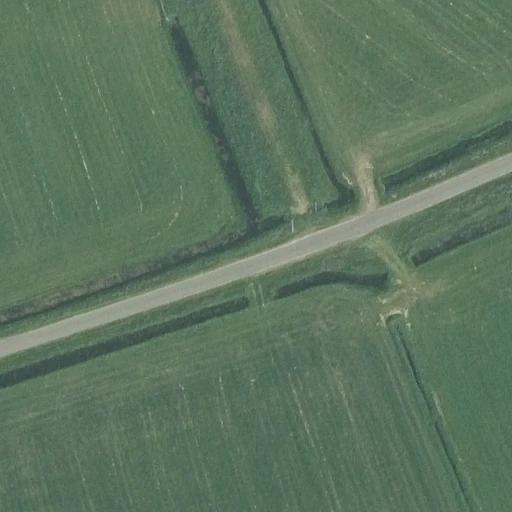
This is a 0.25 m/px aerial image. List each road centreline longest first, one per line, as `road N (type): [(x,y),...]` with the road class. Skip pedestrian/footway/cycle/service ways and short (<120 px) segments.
road 1 (unclassified): [(511,166),(0,352)]
road 2 (track): [(222,0),(319,242)]
